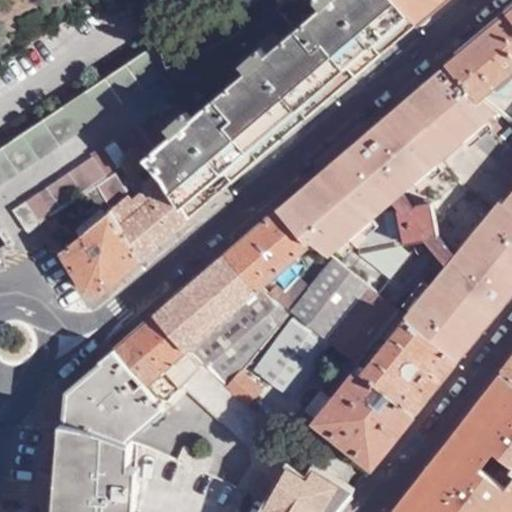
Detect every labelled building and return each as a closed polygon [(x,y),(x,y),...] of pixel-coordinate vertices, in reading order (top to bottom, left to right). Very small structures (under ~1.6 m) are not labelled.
[(185,0),(115,0),(127,13),(139,4),(153,22),(162,15),(164,18),(185,0)] [(421,25),(400,0),(279,0),(283,7),(265,16),(268,22),(171,68),(180,95),(189,121),(154,147),(148,151),(163,174),(191,219),(421,25)] [(400,0),(421,25),(449,0),(400,0)] [(511,11),(452,63),(481,98),(484,95),(511,71),(511,11)] [(0,148),(0,179),(163,71),(171,68),(161,40),(0,148)] [(481,98),(452,63),(284,207),(312,244),(316,241),(335,256),(398,200),(407,193),(502,111),(484,95),(481,98)] [(13,209),(28,231),(45,220),(67,204),(97,185),(118,172),(148,151),(154,147),(189,121),(180,95),(159,110),(161,111),(13,209)] [(118,172),(97,185),(111,208),(114,213),(132,198),(118,172)] [(142,261),(191,219),(163,174),(143,187),(152,201),(122,226),(142,261)] [(450,264),(457,254),(441,236),(435,202),(417,206),(407,193),(398,200),(408,243),(431,241),(450,264)] [(414,321),(462,360),(511,298),(511,204),(507,201),(503,198),(457,254),(450,264),(408,316),(411,318),(414,321)] [(67,204),(45,220),(53,233),(75,219),(67,204)] [(284,207),(232,252),(257,283),(261,286),(301,254),(312,244),(284,207)] [(111,208),(63,249),(88,289),(104,294),(142,261),(122,226),(114,213),(111,208)] [(232,252),(159,313),(190,348),(197,350),(207,360),(232,385),(243,371),(293,311),(280,301),(270,293),(261,286),(257,283),(232,252)] [(293,311),(358,363),(401,310),(336,257),(313,285),(301,273),(280,301),(293,311)] [(279,285),(270,293),(280,301),(301,273),(284,290),(279,285)] [(159,313),(118,348),(158,397),(165,396),(207,360),(197,350),(190,348),(159,313)] [(369,372),(419,413),(462,360),(414,321),(411,318),(369,372)] [(253,380),(262,387),(271,395),(278,386),(291,395),(324,354),(297,327),(253,380)] [(74,393),(70,422),(73,423),(84,425),(95,427),(130,437),(165,406),(158,397),(118,348),(106,358),(108,361),(74,393)] [(207,360),(165,396),(171,401),(189,386),(249,446),(255,466),(243,490),(267,502),(297,452),(248,402),(232,385),(207,360)] [(511,397),(511,363),(495,386),(511,397)] [(319,422),(375,467),(419,413),(369,372),(363,367),(319,422)] [(232,385),(248,402),(262,387),(253,380),(243,371),(232,385)] [(439,459),(397,511),(511,511),(511,397),(495,386),(439,459)] [(84,425),(73,423),(68,511),(127,511),(128,506),(130,495),(142,495),(143,481),(138,481),(131,480),(134,439),(130,437),(95,427),(84,425)] [(141,442),(134,439),(131,480),(138,481),(141,442)] [(181,461),(209,474),(214,461),(187,449),(181,461)] [(267,502),(263,511),(336,511),(357,488),(302,457),(297,452),(267,502)]
